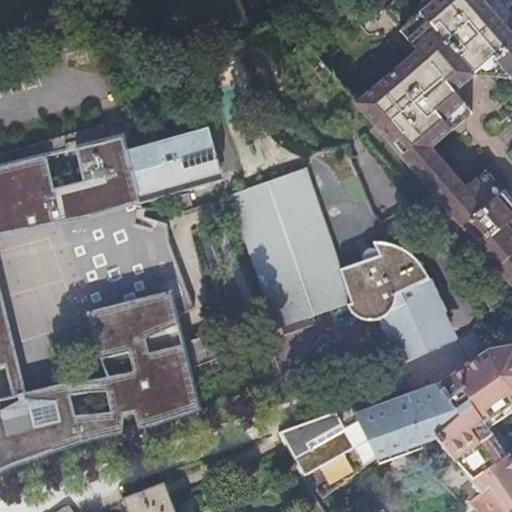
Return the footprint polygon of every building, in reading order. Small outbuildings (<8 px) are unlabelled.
[(431,0),(396,31),(412,51),(354,104),(506,283),(511,290),(511,37),(480,0),(431,0)] [(219,175),(207,130),(143,147),(124,153),(136,197),(219,175)] [(132,414),(136,429),(153,425),(196,410),(168,292),(85,313),(93,345),(98,360),(127,353),(132,372),(106,379),(98,380),(67,383),(24,394),(0,294),(0,236),(91,218),(139,205),(222,182),(220,174),(219,175),(136,197),(124,153),(120,138),(113,140),(129,199),(88,209),(82,182),(52,190),(54,198),(42,201),(44,212),(0,223),(0,232),(1,235),(0,235),(0,343),(5,365),(3,366),(11,397),(13,396),(17,412),(67,400),(73,419),(68,421),(71,433),(17,446),(20,457),(0,461),(0,470),(79,442),(120,433),(122,415),(132,414)] [(113,140),(74,150),(82,182),(88,209),(129,199),(113,140)] [(52,190),(44,157),(0,167),(0,461),(20,457),(17,446),(71,433),(68,421),(73,419),(67,400),(17,412),(13,396),(11,397),(0,399),(0,366),(3,366),(5,365),(0,343),(0,235),(1,235),(0,232),(0,223),(44,212),(42,201),(54,198),(52,190)] [(398,362),(405,360),(413,357),(433,350),(450,342),(453,333),(449,315),(440,288),(430,268),(414,250),(402,243),(391,240),(378,241),(362,247),(364,259),(342,266),(338,268),(304,170),(228,196),(274,330),(345,306),(352,304),(352,305),(353,308),(355,310),(357,312),(359,314),(362,315),(365,316),(368,316),(370,316),(373,315),(375,315),(378,321),(398,362)] [(352,304),(346,307),(347,310),(349,313),(351,316),(354,319),(357,320),(360,322),(364,323),(368,323),(371,323),(375,322),(378,321),(375,315),(373,315),(370,316),(368,316),(365,316),(362,315),(359,314),(357,312),(355,310),(353,308),(352,305),(352,304)] [(511,348),(488,352),(436,388),(457,412),(432,439),(450,461),(480,492),(488,485),(511,511),(511,465),(506,456),(499,460),(485,439),(491,435),(487,428),(483,423),(511,402),(511,348)] [(127,353),(98,360),(106,379),(132,372),(127,353)] [(367,441),(376,458),(432,439),(457,412),(436,388),(354,416),(367,441)] [(511,402),(483,423),(487,428),(511,411),(511,402)] [(348,408),(278,435),(303,478),(318,470),(343,455),(367,441),(354,416),(352,417),(348,408)] [(506,456),(491,435),(485,439),(499,460),(506,456)] [(318,470),(319,472),(344,457),(343,455),(318,470)] [(173,511),(162,485),(121,502),(124,511),(173,511)] [(511,511),(488,485),(480,492),(471,501),(481,511),(511,511)]
